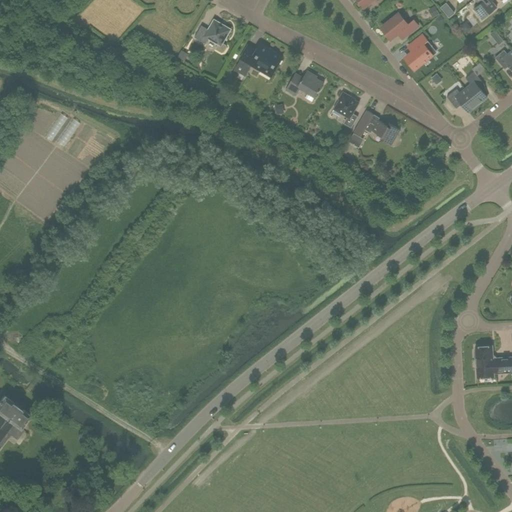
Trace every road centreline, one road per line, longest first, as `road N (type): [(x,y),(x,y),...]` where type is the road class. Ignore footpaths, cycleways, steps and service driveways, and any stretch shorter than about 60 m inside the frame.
road 1 (tertiary): [(114,511),(228,392),(492,188)]
road 2 (track): [(192,158),(48,360),(30,364),(0,346)]
road 3 (track): [(375,276),(310,221),(233,175),(125,141)]
road 4 (residential): [(430,111),(253,22)]
road 5 (residential): [(511,496),(461,416),(454,337),(463,321)]
road 6 (residential): [(430,111),(340,0)]
road 7 (track): [(169,452),(52,377)]
